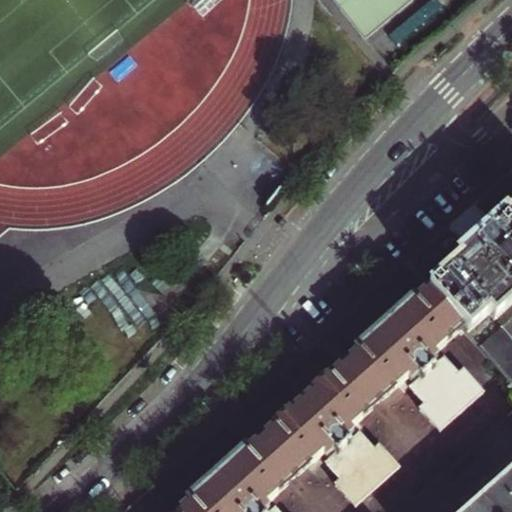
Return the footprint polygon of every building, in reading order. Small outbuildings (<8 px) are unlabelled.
[(330,0),(363,38),(409,0),(330,0)] [(465,328),(472,335),(492,317),(496,322),(511,308),(511,219),(510,221),(508,217),(459,261),(462,264),(432,291),(465,328)] [(427,362),(465,328),(432,291),(260,443),(182,511),(276,511),(274,510),(271,511),(259,511),(329,449),(335,455),(325,465),(339,482),(336,485),(355,507),(398,469),(379,447),(373,452),(359,435),(349,444),(343,437),(414,374),(420,381),(409,390),(424,407),(419,411),(439,433),(481,395),(462,374),(458,377),(443,360),(433,369),(427,362)] [(511,338),(506,331),(484,349),(511,380),(511,338)] [(479,444),(440,478),(449,488),(487,454),(479,444)] [(511,511),(511,476),(472,511),(412,511),(408,507),(401,511),(511,511)]
